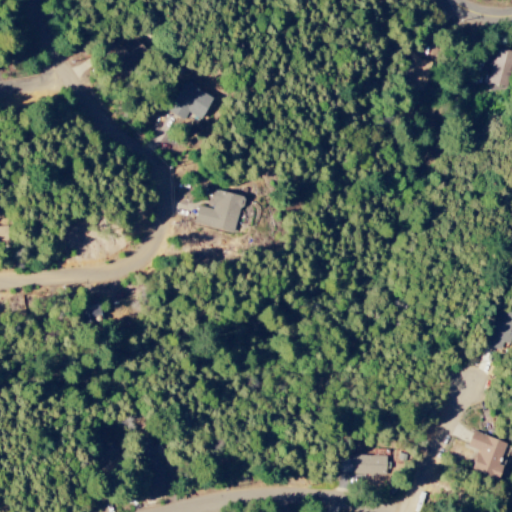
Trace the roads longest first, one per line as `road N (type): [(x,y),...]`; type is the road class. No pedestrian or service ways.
road 1 (residential): [(41,0),(76,81),(164,169),(176,203),(170,231),(146,263),(0,284)]
road 2 (residential): [(383,511),(320,497),(190,511)]
road 3 (residential): [(489,397),(455,435),(475,374),(489,375),(489,397)]
